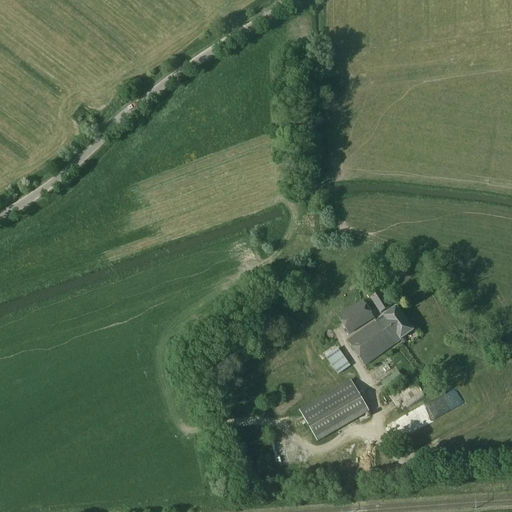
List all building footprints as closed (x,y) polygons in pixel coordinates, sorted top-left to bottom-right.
[(370,298),(380,314),(390,307),(381,291),(370,298)] [(363,301),(338,317),(349,334),(374,318),(363,301)] [(365,366),(401,341),(414,331),(396,307),(383,316),(348,342),(365,366)] [(351,367),(338,349),(325,358),(338,375),(351,367)] [(301,409),(319,442),(372,412),(354,379),(301,409)] [(398,413),(424,396),(413,379),(387,396),(398,413)] [(413,429),(463,407),(457,393),(407,414),(413,429)]
